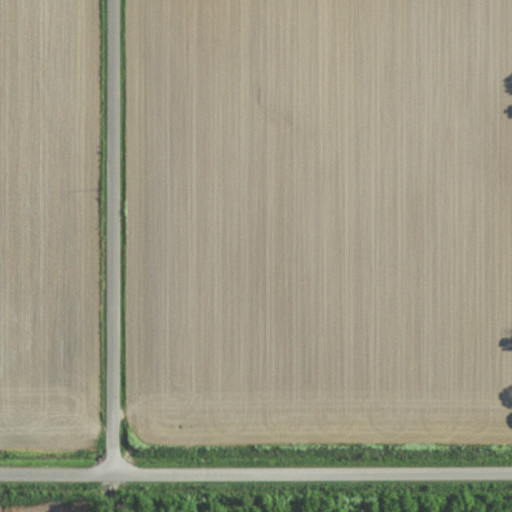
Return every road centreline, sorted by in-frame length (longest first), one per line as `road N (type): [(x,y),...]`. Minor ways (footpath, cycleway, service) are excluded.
road 1 (residential): [(0,467),(511,466)]
road 2 (tertiary): [(134,468),(129,0)]
